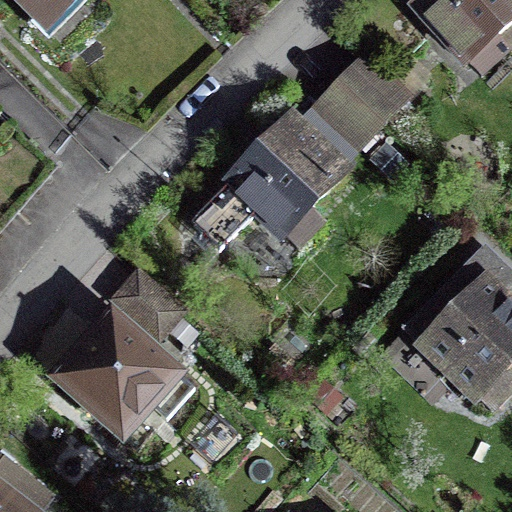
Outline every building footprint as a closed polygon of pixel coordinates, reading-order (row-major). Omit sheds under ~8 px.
[(80,0),(17,0),(39,22),(61,0),(79,0),(80,0)] [(511,24),(511,0),(423,0),(415,7),(465,65),(511,24)] [(341,84),(383,126),(406,103),(363,61),(341,84)] [(383,126),(341,84),(318,107),(361,149),(383,126)] [(348,173),(294,120),(228,185),(282,239),(348,173)] [(5,125),(0,131),(0,219),(49,164),(5,125)] [(485,282),(468,265),(404,331),(420,347),(420,348),(476,403),(479,400),(493,413),(511,393),(511,382),(504,374),(511,366),(511,307),(485,281),(485,282)] [(181,315),(138,275),(115,301),(159,340),(181,315)] [(166,423),(193,391),(112,319),(58,381),(123,438),(149,408),(166,423)] [(0,511),(24,511),(5,497),(22,475),(0,458),(0,511)]
